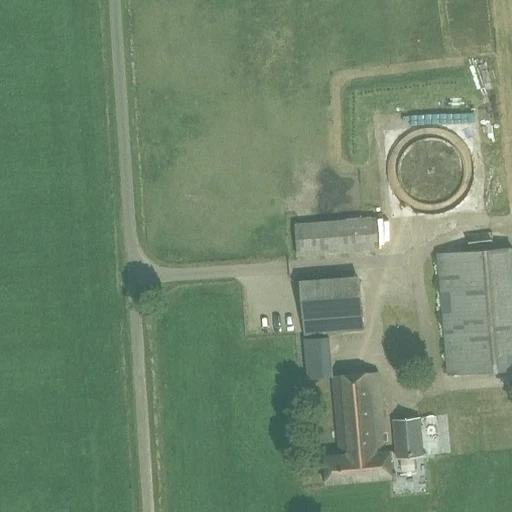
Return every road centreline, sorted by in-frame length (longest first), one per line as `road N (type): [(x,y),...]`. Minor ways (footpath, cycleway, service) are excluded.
road 1 (unclassified): [(147,511),(115,0)]
road 2 (unknown): [(272,269),(359,267),(373,275),(379,295),(377,338),(365,345),(309,342),(287,326)]
road 3 (unknown): [(132,267),(272,269)]
